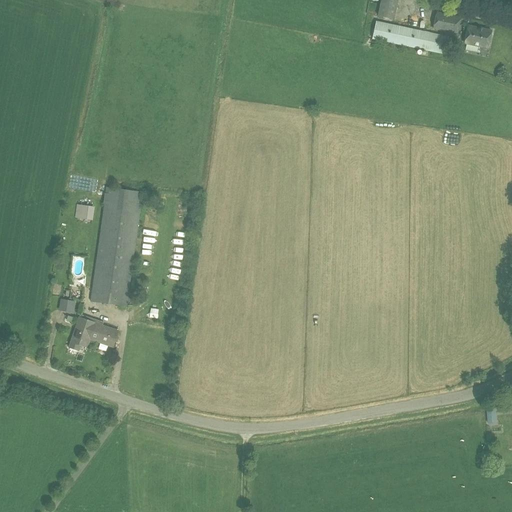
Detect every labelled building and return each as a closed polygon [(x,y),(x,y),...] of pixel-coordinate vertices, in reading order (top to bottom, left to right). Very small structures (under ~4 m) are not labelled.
[(381,0),(378,17),(394,20),(397,0),(381,0)] [(460,17),(436,12),(432,29),(457,34),(460,17)] [(449,37),(376,21),(372,39),(445,55),(449,37)] [(487,48),(491,31),(468,26),(464,43),(487,48)] [(91,301),(108,304),(124,190),(107,187),(91,301)] [(142,192),(124,190),(108,304),(126,306),(142,192)] [(93,221),(95,207),(82,205),(80,219),(93,221)] [(180,256),(182,244),(174,243),(173,255),(180,256)] [(62,299),(60,310),(67,311),(69,300),(62,299)] [(88,317),(87,320),(79,318),(69,348),(79,351),(81,345),(87,347),(90,339),(95,323),(96,323),(97,320),(88,317)] [(103,326),(96,323),(95,323),(90,339),(113,347),(118,331),(114,329),(116,326),(105,322),(103,326)] [(77,366),(82,364),(79,354),(63,359),(67,375),(79,372),(77,366)] [(486,409),(487,423),(496,422),(495,408),(486,409)]
